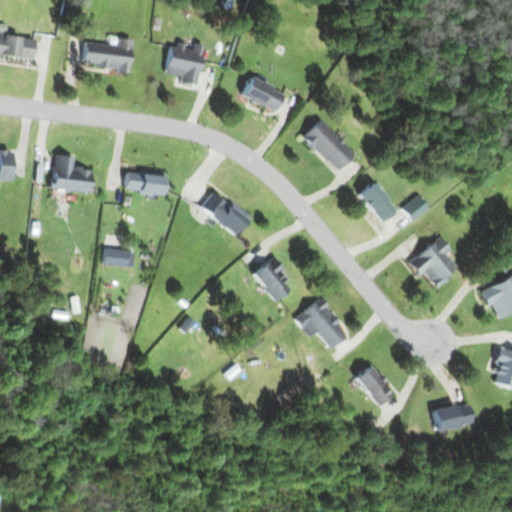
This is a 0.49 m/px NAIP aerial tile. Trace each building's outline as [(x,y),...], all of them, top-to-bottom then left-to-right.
[(32,39),(0,34),(0,56),(28,61),(32,39)] [(124,72),(127,40),(113,39),(112,46),(79,43),(77,67),(124,72)] [(160,75),(177,77),(176,84),(194,87),(199,47),(164,42),(160,75)] [(235,95),(270,113),(280,93),(246,75),(235,95)] [(351,153),(317,118),(299,135),(333,170),(351,153)] [(11,152),(0,150),(0,180),(6,181),(11,152)] [(89,171),(71,169),(72,157),(52,155),(48,188),(86,193),(89,171)] [(118,191),(157,195),(159,175),(120,171),(118,191)] [(394,208),(366,182),(353,196),(381,222),(394,208)] [(245,216),(211,194),(199,212),(232,235),(245,216)] [(410,221),(427,209),(421,202),(405,214),(410,221)] [(434,287),(456,267),(445,255),(449,251),(437,237),(406,265),(418,278),(422,274),(434,287)] [(246,275),(271,303),(290,286),(265,258),(246,275)] [(511,275),(479,290),(493,319),(511,310),(511,275)] [(312,332),(326,349),(341,337),(332,324),(335,322),(317,298),(291,319),(305,337),(312,332)] [(500,376),(496,385),(509,390),(511,383),(511,352),(497,347),(487,371),(500,376)] [(391,397),(370,363),(351,374),(372,408),(391,397)] [(425,410),(430,431),(470,422),(466,402),(425,410)]
